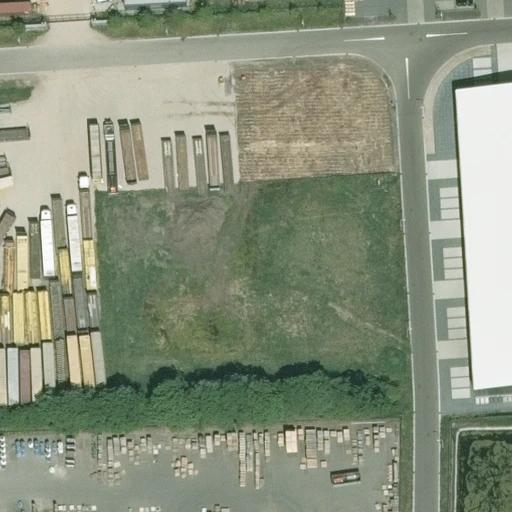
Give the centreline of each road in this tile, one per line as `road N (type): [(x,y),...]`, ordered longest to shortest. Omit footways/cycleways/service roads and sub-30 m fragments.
road 1 (unclassified): [(434,511),(408,37)]
road 2 (unclassified): [(0,60),(408,37)]
